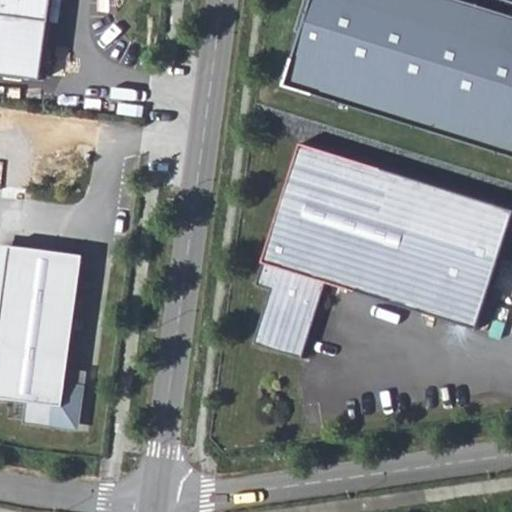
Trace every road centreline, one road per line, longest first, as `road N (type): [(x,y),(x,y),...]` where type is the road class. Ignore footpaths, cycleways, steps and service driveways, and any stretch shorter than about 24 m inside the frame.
road 1 (tertiary): [(224,0),(156,500)]
road 2 (unclassified): [(156,500),(511,454)]
road 3 (residential): [(0,481),(156,500)]
